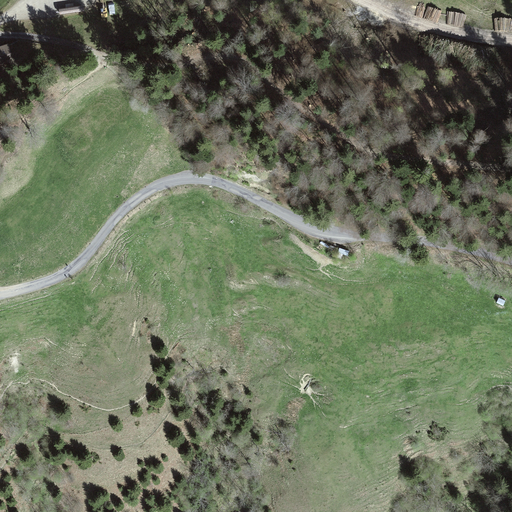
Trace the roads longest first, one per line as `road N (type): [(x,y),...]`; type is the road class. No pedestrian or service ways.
road 1 (unclassified): [(0,295),(64,274),(131,202),(186,178),(222,184),(322,228),(511,262)]
road 2 (track): [(103,57),(151,67),(233,58),(362,147),(417,159),(511,163)]
